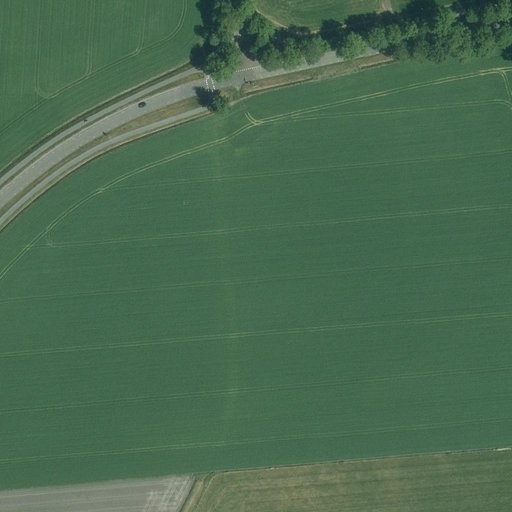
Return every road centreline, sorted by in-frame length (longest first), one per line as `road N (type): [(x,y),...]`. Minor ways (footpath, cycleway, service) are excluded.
road 1 (tertiary): [(251,76),(106,127),(0,203)]
road 2 (tertiary): [(511,20),(251,76)]
